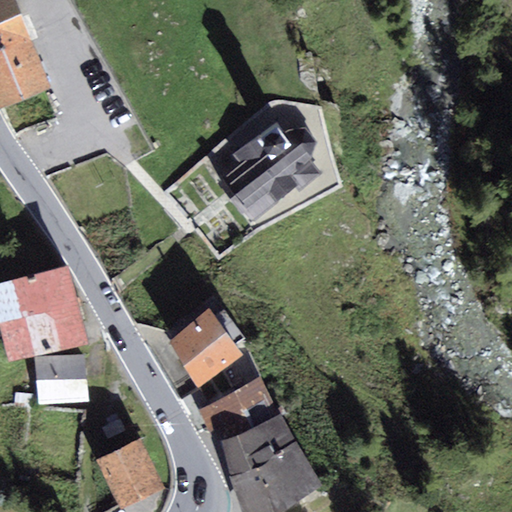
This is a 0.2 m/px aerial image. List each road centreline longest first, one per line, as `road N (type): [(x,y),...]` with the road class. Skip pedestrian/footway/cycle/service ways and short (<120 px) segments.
road 1 (primary): [(190,511),(195,475),(179,434),(107,304),(0,140)]
road 2 (unknown): [(107,304),(183,230),(131,165)]
